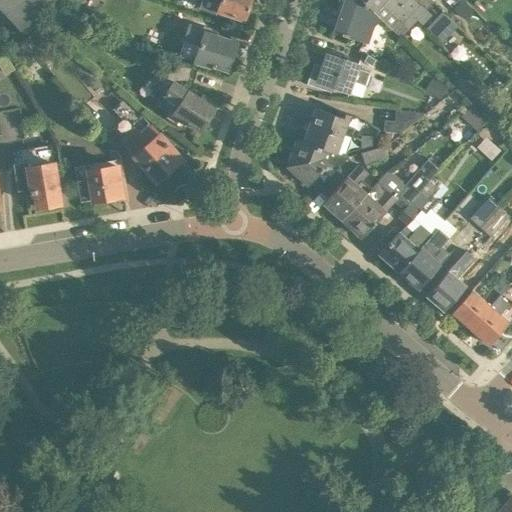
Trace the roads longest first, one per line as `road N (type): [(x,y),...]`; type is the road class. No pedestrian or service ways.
road 1 (residential): [(479,406),(310,260),(265,227),(231,220)]
road 2 (residential): [(231,220),(0,261)]
road 3 (residential): [(231,220),(246,132),(291,0)]
